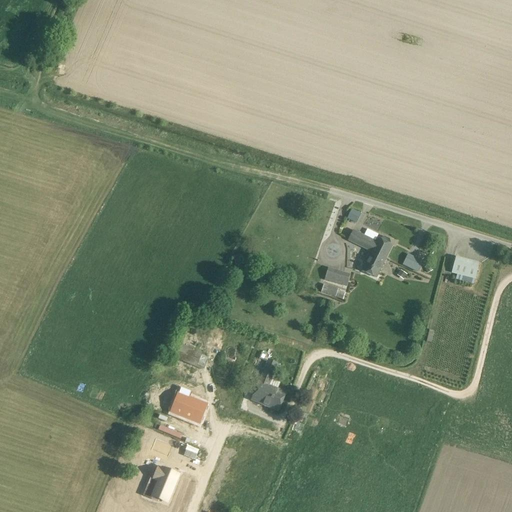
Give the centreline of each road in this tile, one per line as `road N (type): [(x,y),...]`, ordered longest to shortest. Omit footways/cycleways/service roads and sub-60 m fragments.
road 1 (track): [(278,436),(320,353),(471,396),(502,285),(511,277)]
road 2 (unclassified): [(511,245),(329,189)]
